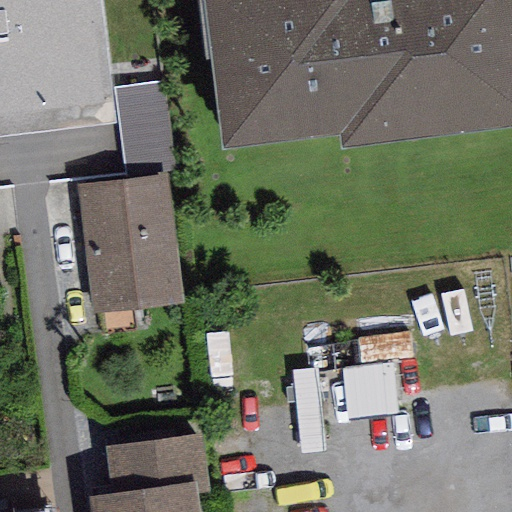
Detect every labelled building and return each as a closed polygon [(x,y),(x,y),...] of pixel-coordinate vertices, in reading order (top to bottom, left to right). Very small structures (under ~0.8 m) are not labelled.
[(96,0),(0,0),(0,147),(113,134),(96,0)] [(511,0),(202,0),(222,159),(339,145),(341,159),(511,137),(511,0)] [(174,80),(127,82),(129,170),(177,169),(174,80)] [(165,179),(77,190),(93,317),(182,306),(165,179)] [(400,364),(341,370),(346,417),(405,411),(400,364)] [(201,438),(104,452),(111,499),(194,487),(196,498),(210,496),(201,438)] [(111,499),(87,503),(88,511),(197,511),(196,498),(194,487),(111,499)]
